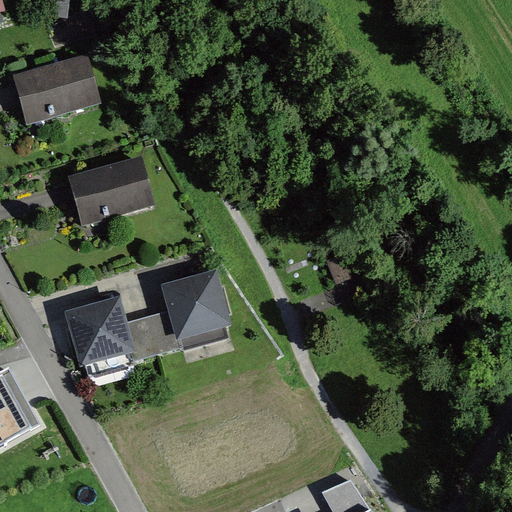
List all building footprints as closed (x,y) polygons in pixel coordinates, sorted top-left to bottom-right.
[(91,56),(18,76),(32,127),(105,107),(91,56)] [(147,159),(74,177),(86,227),(159,209),(147,159)] [(178,344),(231,329),(216,278),(163,293),(178,344)] [(80,374),(133,359),(119,308),(66,323),(80,374)] [(0,441),(40,430),(26,378),(0,385),(0,441)]
